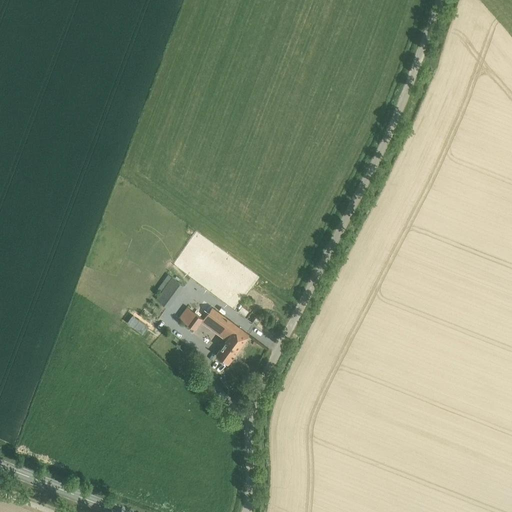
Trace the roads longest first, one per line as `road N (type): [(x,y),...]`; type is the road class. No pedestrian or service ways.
road 1 (unclassified): [(248,511),(262,386),(368,174),(440,0)]
road 2 (tertiary): [(119,511),(0,465)]
